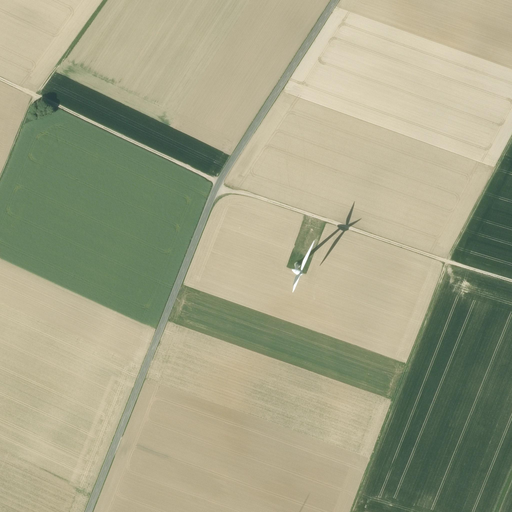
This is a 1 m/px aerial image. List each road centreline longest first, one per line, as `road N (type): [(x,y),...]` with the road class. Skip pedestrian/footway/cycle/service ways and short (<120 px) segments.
road 1 (secondary): [(336,0),(215,189),(88,511)]
road 2 (track): [(511,140),(449,258),(392,406)]
road 3 (track): [(0,80),(218,183)]
road 4 (track): [(0,178),(28,106),(105,0)]
road 5 (track): [(511,282),(315,218)]
